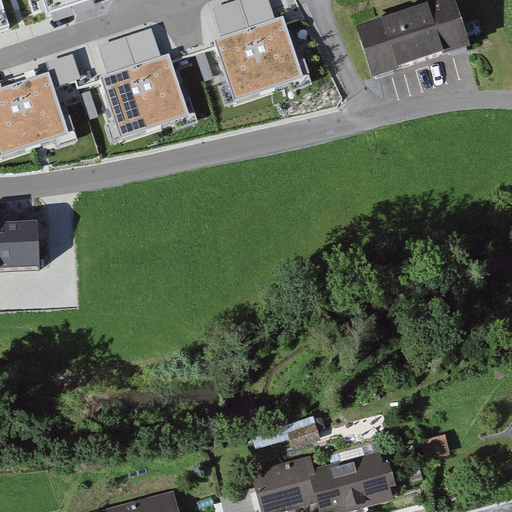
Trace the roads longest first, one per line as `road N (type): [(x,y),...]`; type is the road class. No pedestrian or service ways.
road 1 (residential): [(511,104),(366,119),(123,174),(0,184)]
road 2 (residential): [(204,0),(0,64)]
